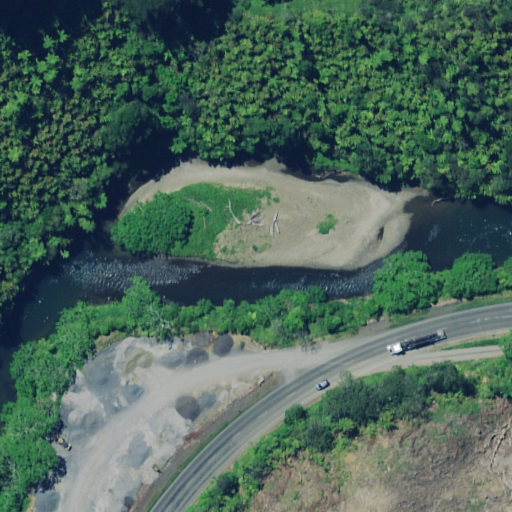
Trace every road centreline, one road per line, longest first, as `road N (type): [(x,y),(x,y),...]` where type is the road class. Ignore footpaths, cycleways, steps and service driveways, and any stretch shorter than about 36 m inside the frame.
road 1 (trunk): [(511,317),(419,336),(307,384),(215,453),(168,511)]
road 2 (track): [(511,346),(365,356)]
